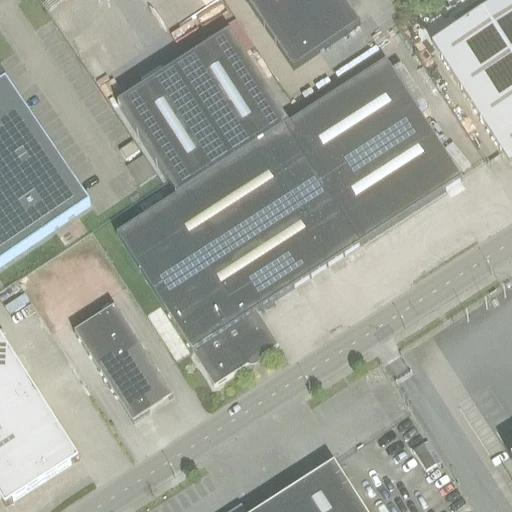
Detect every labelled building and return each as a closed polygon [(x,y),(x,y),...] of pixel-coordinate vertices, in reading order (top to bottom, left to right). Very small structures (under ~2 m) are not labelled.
[(243,0),(293,72),(360,26),(342,0),(243,0)] [(511,0),(502,0),(432,45),(510,167),(511,165),(511,0)] [(180,197),(117,238),(214,390),(248,368),(246,365),(259,356),(261,359),(278,348),(256,315),(361,248),(462,183),(386,66),(292,126),(233,35),(122,106),(180,197)] [(0,203),(30,248),(90,207),(0,74),(0,203)] [(120,154),(126,162),(139,154),(133,145),(120,154)] [(143,159),(126,170),(139,189),(155,178),(143,159)] [(0,268),(30,248),(0,203),(0,268)] [(147,317),(176,362),(187,355),(159,310),(147,317)] [(120,406),(132,427),(149,416),(145,409),(169,394),(160,381),(115,311),(75,336),(120,406)] [(0,338),(0,368),(14,360),(12,356),(11,357),(4,347),(5,346),(0,338)] [(0,368),(0,415),(35,393),(22,373),(21,374),(15,364),(16,363),(14,360),(0,368)] [(57,427),(55,424),(54,425),(47,414),(48,414),(35,393),(0,415),(0,419),(20,451),(57,427)] [(0,463),(20,451),(0,419),(0,463)] [(42,486),(79,462),(65,441),(64,441),(58,431),(59,431),(57,427),(20,451),(42,486)] [(413,454),(426,474),(442,464),(428,444),(413,454)] [(0,463),(0,501),(5,509),(42,486),(20,451),(0,463)] [(363,511),(334,467),(264,511),(243,511),(241,509),(240,510),(241,511),(363,511)]
